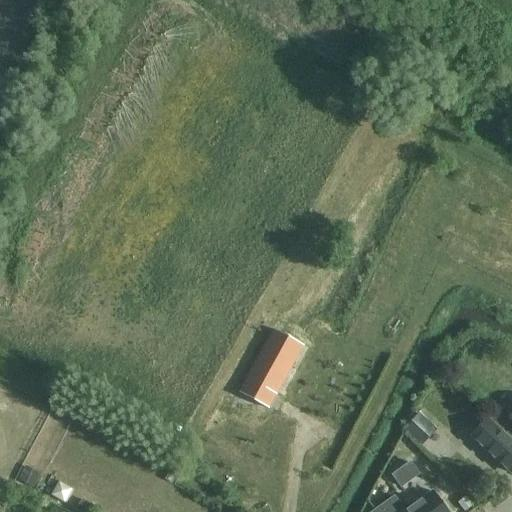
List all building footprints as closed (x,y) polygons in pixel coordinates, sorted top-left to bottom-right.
[(273,329),(239,392),(270,409),(304,346),(273,329)] [(421,414),(403,432),(419,447),(436,428),(421,414)] [(511,444),(486,421),(473,435),(511,471),(511,444)] [(504,470),(484,448),(472,459),(491,481),(504,470)] [(447,511),(434,492),(406,511),(395,497),(374,511),(447,511)] [(466,498),(458,503),(464,511),(472,506),(466,498)] [(82,500),(77,511),(79,511),(92,511),(95,507),(82,500)]
